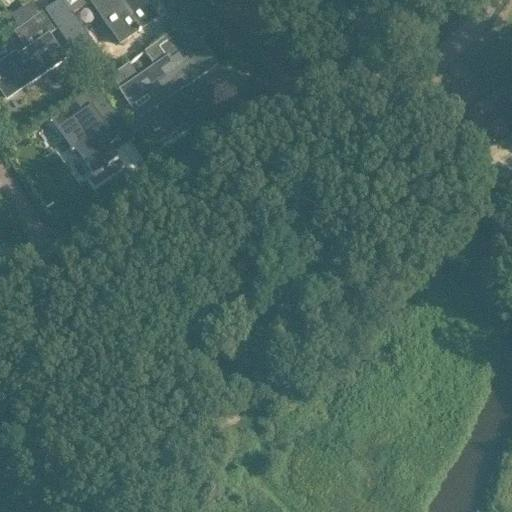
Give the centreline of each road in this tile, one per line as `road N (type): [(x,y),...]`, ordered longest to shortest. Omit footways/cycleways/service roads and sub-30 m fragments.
road 1 (residential): [(50,256),(291,96),(225,0)]
road 2 (track): [(0,311),(138,349),(255,440)]
